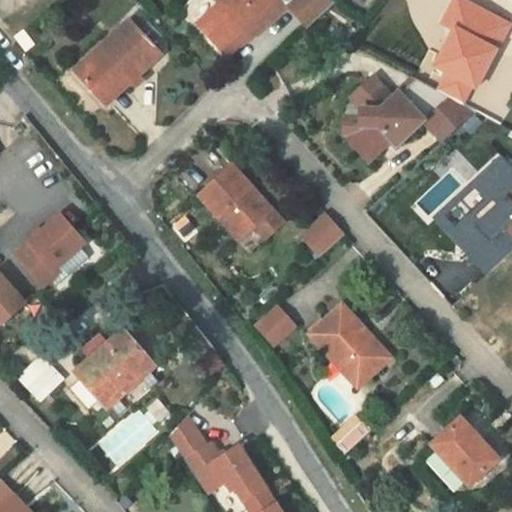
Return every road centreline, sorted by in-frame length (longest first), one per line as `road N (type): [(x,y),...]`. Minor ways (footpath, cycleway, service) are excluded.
road 1 (residential): [(109,197),(211,112),(239,110),(265,124),(511,389)]
road 2 (residential): [(109,197),(234,353),(340,511)]
road 3 (residential): [(0,66),(109,197)]
road 4 (residential): [(0,400),(102,511)]
